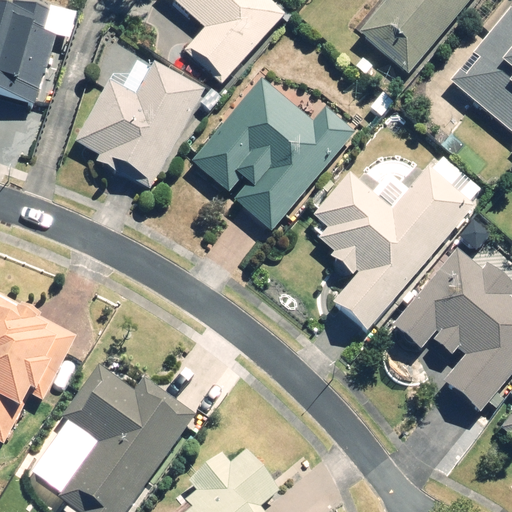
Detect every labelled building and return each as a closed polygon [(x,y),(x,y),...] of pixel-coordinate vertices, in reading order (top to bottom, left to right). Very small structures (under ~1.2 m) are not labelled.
[(280,25),(253,0),(161,0),(203,38),(186,56),(221,88),(280,25)] [(357,41),(402,81),(473,0),(390,0),(392,1),(357,41)] [(36,117),(51,47),(42,45),(47,21),(14,14),(12,26),(0,23),(0,109),(13,112),(36,117)] [(511,23),(504,17),(446,91),(511,143),(511,23)] [(144,200),(201,100),(150,71),(147,76),(135,69),(121,95),(109,88),(74,151),(96,164),(92,170),(144,200)] [(266,240),(352,141),(322,115),(309,130),(259,87),(188,169),(223,200),(235,187),(243,194),(230,209),(266,240)] [(377,126),(392,108),(376,95),(361,113),(377,126)] [(427,173),(405,197),(386,180),(370,199),(348,179),(309,223),(324,237),(316,246),(331,259),(327,263),(351,284),(326,312),(356,339),(473,211),(469,207),(479,197),(467,186),(460,179),(443,164),(431,177),(427,173)] [(507,228),(511,222),(511,197),(495,218),(507,228)] [(440,391),(476,421),(511,378),(511,292),(488,272),(482,281),(454,257),(387,335),(420,362),(428,352),(444,366),(453,356),(463,364),(440,391)] [(43,413),(74,344),(38,328),(40,322),(0,304),(0,453),(9,457),(31,408),(43,413)] [(129,511),(195,426),(141,384),(128,401),(95,376),(57,426),(93,454),(55,502),(68,511),(129,511)] [(511,414),(494,435),(511,449),(511,414)] [(266,511),(279,502),(245,461),(230,473),(223,465),(187,495),(192,501),(179,511),(266,511)]
